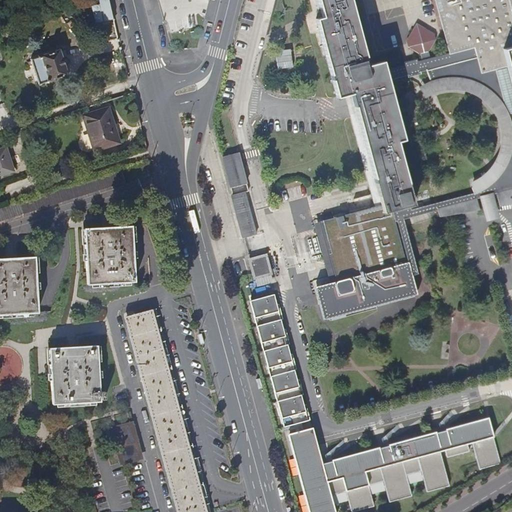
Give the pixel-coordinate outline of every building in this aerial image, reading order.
[(115,20),(109,0),(93,0),(94,0),(95,4),(92,5),(96,24),(115,20)] [(350,0),(318,0),(324,19),(317,21),(338,102),(347,99),(353,98),(382,205),(383,212),(411,205),(413,205),(397,142),(404,140),(387,76),(385,69),(383,61),(368,65),(350,0)] [(435,0),(449,52),(474,45),(481,70),(508,63),(504,45),(490,0),(435,0)] [(511,42),(511,0),(490,0),(504,45),(511,42)] [(71,17),(85,12),(83,4),(34,19),(36,26),(51,22),(52,24),(71,19),(71,17)] [(511,201),(511,77),(508,63),(481,70),(474,45),(449,52),(429,57),(427,49),(434,38),(433,33),(417,24),(409,40),(410,45),(420,49),(423,58),(417,60),(417,57),(405,60),(406,63),(385,69),(387,76),(408,71),(409,74),(420,71),(419,68),(425,66),(430,78),(434,88),(438,86),(442,85),(449,84),(454,84),(459,85),(466,86),(471,88),(476,90),(480,93),(485,96),(489,101),(493,105),(496,109),(498,114),(500,119),(502,125),(503,130),(503,135),(502,140),(501,147),(499,152),(498,156),(495,162),(490,168),(486,172),(480,177),(471,181),(474,190),(411,207),(411,205),(383,212),(409,273),(418,271),(404,217),(438,207),(439,214),(479,207),(477,196),(479,195),(481,195),(484,202),(493,200),(491,192),(493,191),(496,191),(499,204),(511,201)] [(68,74),(60,50),(31,59),(39,83),(68,74)] [(133,93),(127,71),(117,74),(123,96),(133,93)] [(430,90),(434,88),(430,78),(426,80),(423,82),(419,84),(424,93),(428,91),(430,90)] [(353,98),(347,99),(376,206),(382,205),(353,98)] [(119,143),(108,107),(83,115),(94,151),(119,143)] [(0,176),(13,172),(6,147),(0,148),(0,176)] [(249,190),(238,150),(222,155),(244,235),(257,232),(245,191),(249,190)] [(481,195),(479,195),(485,219),(500,215),(493,191),(491,192),(493,200),(484,202),(481,195)] [(0,220),(24,213),(20,200),(0,206),(0,220)] [(376,206),(321,221),(337,281),(330,283),(316,286),(325,317),(414,293),(409,273),(383,212),(382,205),(376,206)] [(337,281),(321,221),(314,223),(330,283),(337,281)] [(133,225),(85,228),(87,284),(136,282),(133,225)] [(36,257),(0,258),(0,314),(39,313),(36,257)] [(268,261),(252,265),(257,284),(259,283),(272,280),(273,279),(268,261)] [(272,280),(259,283),(261,292),(274,288),(272,280)] [(276,303),(274,292),(252,298),(256,312),(253,313),(256,324),(259,324),(262,338),(260,338),(263,349),(266,349),(269,363),(267,363),(270,375),(272,374),(276,388),(274,389),(277,400),(279,399),(283,413),(281,414),(284,425),(310,418),(306,402),(304,403),(301,393),(303,393),(299,377),(297,378),(294,368),(296,367),(292,352),(290,353),(287,343),(290,342),(286,327),(283,328),(281,318),(283,317),(279,302),(276,303)] [(210,511),(179,396),(155,311),(124,320),(177,511),(210,511)] [(98,344),(49,346),(52,402),(100,400),(98,344)] [(312,426),(289,432),(310,511),(335,511),(331,493),(346,489),(351,510),(374,504),(368,483),(383,479),(389,500),(412,494),(406,473),(421,469),(427,490),(450,484),(440,449),(445,448),(447,456),(469,450),(467,442),(472,440),(479,467),(501,462),(488,416),(446,427),(446,428),(436,431),(436,430),(389,443),(379,446),(379,445),(332,458),(332,459),(322,461),(312,426)] [(135,440),(131,425),(114,429),(118,444),(135,440)] [(140,457),(135,440),(118,444),(122,461),(140,457)]
